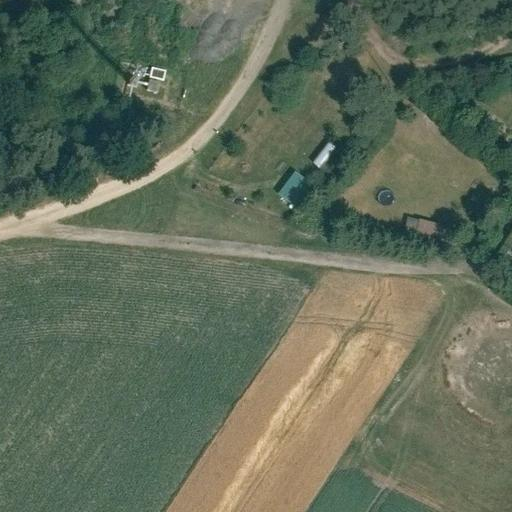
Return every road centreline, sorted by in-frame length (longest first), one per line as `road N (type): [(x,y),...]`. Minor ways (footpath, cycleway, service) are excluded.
road 1 (track): [(511,297),(458,272),(25,225)]
road 2 (track): [(0,231),(177,157),(242,86),(283,0)]
road 3 (track): [(350,0),(382,52),(403,65),(447,64),(511,33)]
